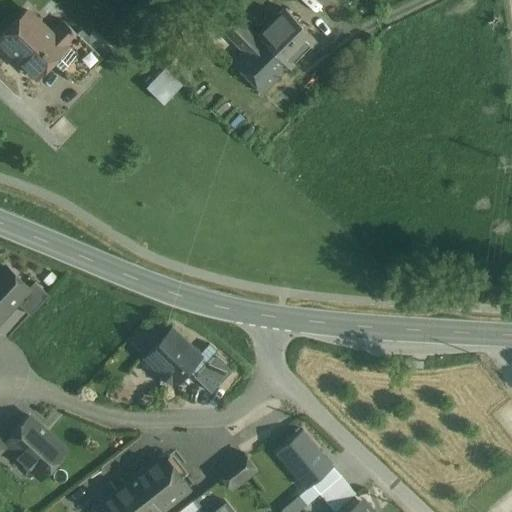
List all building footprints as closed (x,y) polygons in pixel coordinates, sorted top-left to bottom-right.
[(209,23),(247,57),(261,41),(223,7),(209,23)] [(52,33),(28,10),(0,39),(0,40),(37,77),(53,60),(78,34),(78,33),(64,20),(52,33)] [(284,15),(270,31),(299,56),(313,40),(284,15)] [(78,34),(53,60),(78,84),(107,54),(82,29),(78,33),(78,34)] [(299,56),(270,31),(261,41),(247,57),(241,64),(269,89),(299,56)] [(198,65),(182,49),(145,87),(160,103),(198,65)] [(5,267),(0,272),(0,319),(16,303),(29,289),(28,288),(5,267)] [(34,282),(28,288),(29,289),(16,303),(29,315),(48,295),(34,282)] [(200,355),(172,328),(145,356),(159,370),(160,383),(187,382),(187,369),(200,355)] [(234,368),(216,351),(210,358),(227,375),(234,368)] [(210,358),(193,375),(211,392),(227,375),(210,358)] [(66,450),(29,416),(9,438),(4,444),(5,444),(35,473),(47,460),(52,464),(66,450)] [(0,429),(0,449),(5,444),(4,444),(9,438),(0,429)] [(331,465),(302,429),(277,450),(305,485),(331,465)] [(241,452),(217,470),(232,489),(256,470),(241,452)] [(162,454),(125,483),(147,511),(158,511),(189,489),(162,454)] [(340,476),(319,493),(334,511),(355,493),(340,476)] [(147,511),(125,483),(99,503),(105,511),(147,511)] [(207,489),(176,511),(254,511),(237,491),(219,505),(207,489)] [(371,511),(363,502),(351,511),(371,511)]
